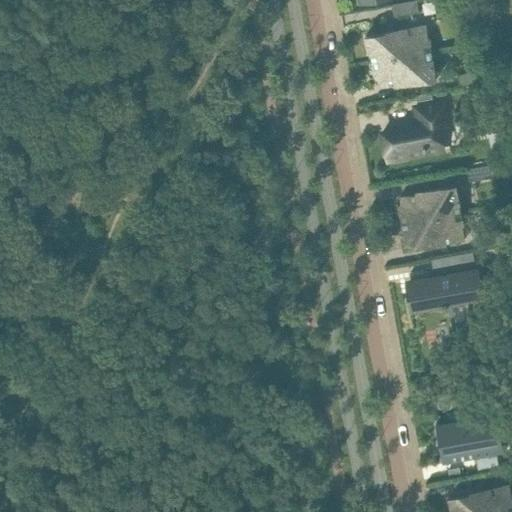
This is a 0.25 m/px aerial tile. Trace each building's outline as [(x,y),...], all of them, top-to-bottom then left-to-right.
[(419,12),(417,0),(410,0),(391,4),(394,16),(419,12)] [(428,38),(426,24),(421,25),(421,24),(400,28),(393,29),(386,30),(387,31),(365,35),(368,52),(370,52),(371,61),(432,51),(431,44),(430,37),(428,38)] [(434,63),(432,51),(371,61),(374,79),(378,78),(379,86),(395,84),(396,86),(402,85),(402,84),(409,83),(430,80),(437,79),(435,69),(436,69),(434,63)] [(485,82),(483,69),(457,74),(459,87),(485,82)] [(429,94),(413,97),(415,104),(430,101),(429,94)] [(444,149),(439,125),(448,123),(444,102),(416,107),(419,124),(382,131),(386,151),(388,159),(444,149)] [(467,168),(469,181),(494,177),(492,164),(467,168)] [(401,203),(398,204),(401,223),(462,212),(457,183),(416,191),(416,193),(400,196),(401,203)] [(462,212),(401,223),(403,231),(401,232),(404,249),(425,245),(426,246),(465,239),(462,225),(464,225),(462,212)] [(504,231),(479,236),(481,248),(507,243),(504,231)] [(450,273),(409,281),(414,309),(443,304),(443,306),(448,305),(447,303),(482,297),(477,268),(450,273)] [(461,419),(436,423),(436,424),(438,424),(441,443),(443,451),(444,460),(475,455),(478,472),(500,468),(497,453),(504,451),(504,450),(503,450),(498,425),(461,419)] [(470,492),(449,496),(451,511),(506,511),(511,511),(511,497),(509,483),(470,490),(470,492)]
